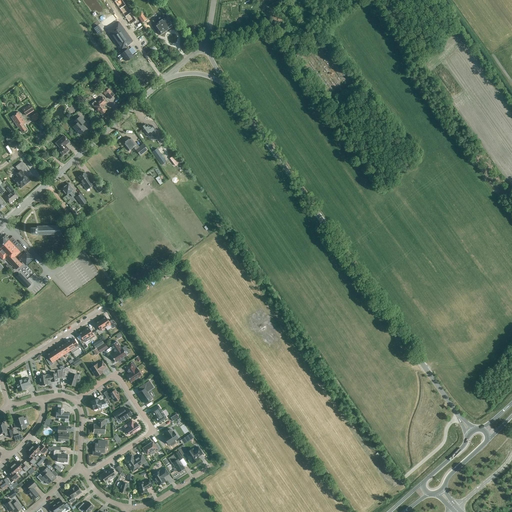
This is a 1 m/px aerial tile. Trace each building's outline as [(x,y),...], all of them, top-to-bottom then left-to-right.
[(139,28),(142,26),(137,19),(136,20),(121,0),(115,0),(114,1),(131,26),(130,27),(134,32),(139,28)] [(146,20),(141,13),(137,16),(142,23),(146,20)] [(160,35),(173,26),(167,16),(153,26),(160,35)] [(129,44),(133,41),(119,22),(107,31),(120,50),(121,51),(121,50),(122,53),(121,54),(126,61),(132,56),(127,49),(126,50),(125,48),(130,44),(129,44)] [(142,33),(145,40),(152,36),(149,30),(142,33)] [(104,93),(109,99),(114,95),(108,89),(104,93)] [(103,97),(97,102),(95,100),(91,104),(98,112),(99,111),(102,114),(105,111),(107,109),(103,105),(107,102),(103,97)] [(34,111),(30,105),(22,110),(26,116),(34,111)] [(18,112),(11,117),(17,127),(18,127),(22,132),(26,130),(22,124),(25,122),(18,112)] [(30,116),(33,122),(40,118),(36,112),(30,116)] [(85,122),(80,116),(74,121),(76,124),(73,127),(80,134),(85,129),(82,125),(85,122)] [(146,134),(150,132),(151,134),(152,133),(157,139),(160,136),(155,130),(154,128),(152,126),(149,128),(147,125),(146,126),(145,125),(141,127),(146,134)] [(157,130),(161,137),(165,134),(161,127),(157,130)] [(14,141),(11,136),(6,139),(9,144),(14,141)] [(46,144),(52,139),(49,136),(43,140),(46,144)] [(69,150),(65,145),(69,142),(64,136),(55,143),(60,148),(58,150),(62,156),(69,150)] [(140,156),(147,150),(143,144),(139,147),(137,144),(136,145),(130,138),(123,144),(129,151),(135,147),(134,148),(140,156)] [(152,151),(161,165),(166,161),(157,147),(152,151)] [(22,171),(26,168),(26,169),(27,168),(21,162),(15,167),(19,172),(16,174),(18,177),(14,180),(20,188),(29,181),(26,177),(24,175),(25,175),(22,171)] [(133,174),(137,179),(141,176),(136,170),(133,174)] [(84,173),(78,177),(81,181),(80,181),(86,190),(94,185),(88,176),(87,176),(84,173)] [(75,195),(72,191),(73,190),(68,184),(61,189),(67,195),(69,193),(73,197),(75,195)] [(99,184),(94,187),(98,193),(103,190),(99,184)] [(4,197),(9,204),(18,197),(9,186),(6,188),(10,193),(4,197)] [(86,202),(80,194),(76,197),(82,206),(86,202)] [(71,208),(68,209),(71,214),(72,213),(75,216),(77,214),(75,212),(76,211),(75,210),(76,210),(73,205),(70,207),(71,208)] [(37,227),(37,228),(30,228),(31,234),(33,234),(33,235),(35,235),(35,234),(37,234),(37,235),(40,235),(43,235),(46,235),(49,235),(52,234),(52,235),(52,234),(56,234),(56,235),(56,234),(60,234),(60,235),(60,234),(62,232),(63,231),(62,231),(62,228),(60,226),(60,225),(59,225),(59,226),(56,226),(56,225),(55,225),(55,226),(52,226),(52,225),(52,226),(49,226),(49,225),(49,226),(46,226),(45,226),(43,226),(42,226),(40,226),(39,226),(37,226),(36,226),(37,227)] [(5,235),(0,239),(0,256),(4,261),(6,259),(15,269),(21,264),(20,263),(22,261),(25,263),(30,258),(23,251),(24,250),(13,238),(11,241),(5,235)] [(30,285),(24,279),(21,282),(27,288),(30,285)] [(105,317),(100,320),(105,328),(110,324),(105,317)] [(100,320),(95,323),(100,331),(105,328),(100,320)] [(89,328),(84,331),(89,339),(94,335),(89,328)] [(84,331),(79,334),(84,342),(89,339),(84,331)] [(70,340),(65,343),(70,351),(75,348),(70,340)] [(111,355),(116,362),(119,360),(120,362),(123,359),(123,358),(127,355),(122,348),(121,348),(116,341),(110,345),(115,352),(111,355)] [(65,343),(61,346),(66,354),(70,351),(65,343)] [(61,346),(56,349),(61,357),(66,354),(61,346)] [(56,349),(52,352),(57,360),(61,357),(56,349)] [(47,355),(52,363),(57,360),(52,352),(47,355)] [(106,367),(102,362),(97,365),(97,364),(90,368),(96,377),(102,373),(101,370),(102,369),(102,370),(106,367)] [(133,362),(124,367),(128,373),(126,375),(131,383),(142,375),(133,362)] [(68,369),(65,371),(65,378),(69,379),(67,384),(75,386),(76,383),(78,383),(80,382),(79,380),(77,379),(78,376),(74,374),(75,371),(68,369)] [(57,381),(56,373),(50,374),(50,375),(46,375),(39,376),(40,385),(48,384),(47,381),(51,380),(51,382),(57,381)] [(23,379),(15,382),(18,391),(26,389),(25,386),(31,385),(29,378),(23,380),(23,379)] [(145,388),(138,393),(145,404),(152,399),(145,388)] [(108,390),(104,393),(108,400),(111,397),(114,402),(120,398),(115,390),(110,393),(108,390)] [(108,407),(106,404),(103,399),(100,401),(99,398),(90,401),(93,409),(94,409),(94,410),(96,411),(97,411),(98,409),(97,408),(102,407),(103,408),(108,407)] [(158,406),(151,411),(159,423),(166,418),(158,406)] [(124,411),(122,408),(113,414),(116,419),(120,417),(122,421),(131,414),(127,408),(124,411)] [(62,409),(56,409),(56,413),(56,418),(63,418),(62,422),(68,422),(68,418),(69,413),(62,413),(62,409)] [(22,429),(25,430),(26,428),(27,427),(26,426),(29,425),(26,417),(23,418),(23,416),(18,418),(19,419),(13,421),(15,427),(20,426),(22,429)] [(94,433),(104,433),(104,426),(104,425),(104,420),(98,419),(97,423),(98,423),(98,425),(94,425),(94,433)] [(133,434),(140,429),(139,428),(140,427),(139,425),(137,425),(136,422),(134,424),(132,421),(126,424),(124,426),(130,435),(133,433),(133,434)] [(5,428),(4,422),(0,423),(0,433),(4,433),(5,436),(8,435),(9,438),(12,437),(11,430),(7,431),(8,431),(7,432),(6,428),(5,428)] [(58,426),(57,430),(57,433),(58,433),(58,442),(64,442),(64,441),(68,441),(69,433),(65,433),(66,426),(58,426)] [(167,436),(164,438),(168,444),(169,444),(171,446),(176,443),(174,440),(178,438),(173,431),(172,432),(170,429),(165,432),(167,436)] [(97,441),(97,444),(95,444),(95,450),(93,450),(93,455),(101,455),(101,452),(104,452),(104,446),(107,446),(107,441),(97,441)] [(152,442),(142,448),(147,454),(150,452),(151,455),(155,452),(153,450),(156,448),(158,451),(161,449),(157,443),(154,445),(152,442)] [(40,443),(37,446),(34,444),(30,448),(37,455),(40,453),(43,454),(47,450),(40,443)] [(191,464),(199,458),(198,457),(202,454),(198,447),(194,450),(193,449),(185,454),(189,460),(188,461),(190,462),(191,463),(191,464)] [(26,458),(27,459),(33,465),(37,461),(36,461),(35,457),(37,455),(30,448),(26,452),(29,455),(26,458)] [(64,462),(67,462),(67,455),(61,454),(61,450),(54,450),(53,457),(57,458),(57,462),(60,462),(60,463),(64,463),(64,462)] [(182,458),(178,452),(174,454),(174,455),(168,458),(171,464),(172,463),(175,467),(173,468),(175,471),(176,471),(177,470),(178,472),(184,468),(179,460),(182,458)] [(131,456),(125,460),(133,471),(139,467),(138,466),(145,461),(141,455),(134,460),(131,456)] [(16,461),(12,465),(19,473),(21,471),(25,472),(28,469),(23,463),(20,466),(16,461)] [(12,465),(8,469),(12,473),(9,476),(14,481),(17,478),(16,475),(19,473),(12,465)] [(41,482),(44,480),(48,484),(52,480),(52,481),(56,478),(55,477),(57,474),(53,470),(51,472),(46,468),(42,472),(45,475),(42,477),(39,474),(36,477),(41,482)] [(116,475),(111,468),(101,476),(105,482),(116,475)] [(169,474),(165,468),(160,472),(159,471),(152,476),(152,477),(152,478),(153,480),(155,480),(158,485),(166,481),(164,478),(169,474)] [(37,485),(31,479),(26,484),(30,488),(27,491),(33,499),(38,494),(33,488),(37,485)] [(152,486),(149,480),(144,482),(137,484),(138,488),(138,490),(138,491),(139,492),(140,494),(147,491),(146,489),(146,488),(148,487),(148,488),(152,486)] [(121,482),(121,483),(118,482),(117,483),(116,485),(117,486),(120,488),(119,492),(125,494),(126,489),(127,490),(129,484),(121,482)] [(77,485),(67,492),(72,499),(69,500),(71,503),(76,500),(74,497),(76,496),(81,493),(77,485)] [(7,494),(10,499),(16,495),(13,490),(7,494)] [(15,511),(22,508),(17,501),(14,503),(11,500),(4,505),(9,511),(12,510),(14,511),(15,511)] [(66,511),(71,509),(67,503),(64,505),(60,500),(55,503),(61,511),(64,509),(65,511),(66,511)] [(85,511),(88,511),(94,507),(89,502),(86,505),(83,503),(78,508),(80,511),(82,509),(85,511)] [(59,511),(61,511),(55,503),(50,506),(54,511),(53,511),(59,511)]
